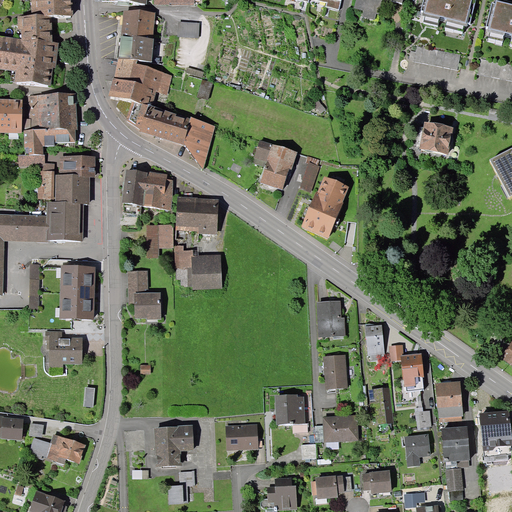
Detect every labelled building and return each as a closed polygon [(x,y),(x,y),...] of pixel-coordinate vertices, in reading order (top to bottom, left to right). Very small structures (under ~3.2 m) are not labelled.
[(51,20),(70,19),(68,0),(36,0),(37,20),(21,21),(22,43),(49,45),(51,20)] [(339,0),(295,0),(296,0),(336,11),(339,0)] [(379,0),(401,6),(402,0),(358,0),(356,8),(375,13),(379,0)] [(423,0),(420,14),(425,15),(423,20),(438,23),(439,19),(446,21),(445,25),(463,30),(464,25),(469,26),(475,2),(473,1),(472,0),(423,0)] [(511,10),(511,11),(510,10),(511,5),(494,1),(493,6),(491,6),(485,30),(490,31),(488,36),(503,39),(504,35),(511,37),(510,41),(511,41),(511,10)] [(135,63),(148,64),(152,15),(124,14),(119,62),(135,63)] [(178,37),(196,38),(197,25),(178,24),(178,37)] [(52,45),(49,45),(22,43),(0,40),(0,69),(17,72),(16,85),(47,88),(52,45)] [(416,47),(413,63),(456,71),(459,56),(416,47)] [(477,75),(511,82),(511,66),(480,60),(477,75)] [(131,76),(129,84),(154,91),(158,74),(134,67),(135,63),(119,62),(116,73),(131,76)] [(118,100),(133,103),(150,106),(154,91),(129,84),(114,81),(110,99),(118,100)] [(198,98),(207,101),(212,85),(202,82),(198,98)] [(72,96),(28,98),(30,134),(23,134),(24,158),(41,157),(41,148),(54,147),(54,144),(74,144),(73,110),(72,96)] [(184,146),(190,117),(150,106),(133,103),(118,100),(116,108),(127,121),(140,131),(139,133),(184,146)] [(0,133),(19,134),(20,104),(0,103),(0,133)] [(190,117),(184,146),(202,169),(215,125),(191,115),(190,117)] [(450,131),(425,126),(424,130),(419,129),(415,147),(421,148),(420,151),(422,152),(429,154),(431,153),(446,156),(450,131)] [(280,191),(281,191),(294,155),(259,143),(254,159),(267,163),(260,184),(280,191)] [(508,201),(511,198),(511,150),(488,163),(508,201)] [(71,171),(71,178),(57,178),(56,205),(48,205),(48,220),(0,218),(0,292),(2,238),(47,239),(47,242),(54,242),(79,243),(80,206),(86,206),(86,178),(92,178),(92,171),(93,160),(63,160),(63,171),(71,171)] [(316,168),(308,165),(300,190),(308,193),(316,168)] [(51,174),(41,173),(40,200),(50,201),(51,174)] [(171,179),(162,178),(139,175),(129,173),(125,176),(122,207),(123,207),(122,214),(125,215),(124,221),(136,223),(137,216),(139,217),(141,208),(169,211),(172,200),(171,179)] [(318,197),(315,196),(302,228),(327,239),(341,207),(338,206),(345,189),(325,181),(318,197)] [(215,233),(217,204),(176,202),(174,241),(190,242),(197,242),(198,232),(215,233)] [(159,248),(172,248),(172,226),(148,226),(149,258),(159,258),(159,248)] [(190,267),(190,242),(174,241),(174,280),(181,280),(181,288),(219,287),(218,267),(190,267)] [(30,309),(38,310),(39,265),(31,265),(30,309)] [(61,320),(92,320),(92,294),(93,270),(62,269),(61,320)] [(145,273),(128,274),(129,307),(134,307),(134,319),(147,319),(147,315),(159,315),(159,297),(140,297),(140,290),(146,290),(145,273)] [(339,322),(338,304),(317,305),(318,325),(321,324),(322,338),(343,337),(342,322),(339,322)] [(365,326),(365,333),(368,357),(370,357),(370,363),(383,362),(383,363),(384,363),(380,329),(375,330),(375,327),(369,326),(365,326)] [(59,364),(80,364),(80,341),(60,341),(60,333),(44,333),(44,342),(50,342),(50,362),(59,362),(59,364)] [(511,342),(501,358),(511,366),(511,342)] [(343,357),(323,359),(326,391),(345,389),(343,357)] [(423,391),(419,357),(401,359),(405,394),(423,391)] [(460,409),(458,386),(436,388),(438,419),(461,417),(460,413),(463,413),(462,409),(460,409)] [(386,392),(372,394),(377,434),(388,433),(387,424),(390,424),(386,392)] [(307,425),(303,425),(301,399),(288,400),(288,398),(276,398),(277,415),(276,415),(276,426),(289,425),(289,427),(292,426),(292,432),(295,434),(307,434),(307,428),(308,428),(307,424),(306,424),(307,425)] [(430,428),(429,412),(422,413),(423,428),(430,428)] [(511,457),(511,433),(510,412),(480,414),(483,460),(511,457)] [(423,428),(422,413),(415,413),(416,429),(423,428)] [(356,441),(355,419),(323,420),(323,428),(314,428),(314,444),(324,443),(324,442),(356,441)] [(0,438),(20,440),(21,423),(0,421),(0,438)] [(43,426),(31,425),(30,437),(41,439),(43,426)] [(228,451),(254,449),(253,428),(227,429),(228,451)] [(178,451),(192,451),(191,429),(155,431),(155,450),(153,450),(153,456),(156,456),(156,468),(179,467),(178,451)] [(466,430),(440,432),(443,463),(445,463),(446,472),(456,471),(455,462),(469,461),(466,430)] [(77,465),(83,447),(53,437),(50,446),(36,441),(30,457),(41,461),(45,450),(50,451),(47,459),(56,462),(57,458),(77,465)] [(427,457),(429,457),(426,437),(404,439),(407,468),(418,467),(416,452),(426,451),(427,457)] [(315,460),(314,445),(300,446),(301,461),(315,460)] [(459,471),(456,471),(446,472),(448,492),(461,491),(459,471)] [(186,487),(194,487),(193,474),(179,474),(180,488),(169,489),(169,505),(187,504),(186,487)] [(362,477),(363,491),(370,491),(370,494),(381,493),(381,491),(389,490),(389,492),(390,492),(388,474),(362,477)] [(341,479),(327,480),(315,481),(315,483),(311,484),(313,496),(316,496),(317,499),(315,500),(315,504),(317,505),(326,504),(325,499),(336,498),(336,494),(342,493),(341,479)] [(290,480),(279,481),(274,481),(274,489),(266,490),(266,500),(262,500),(259,504),(259,508),(262,510),(273,510),(272,511),(275,511),(293,510),(293,500),(295,500),(295,488),(291,488),(290,480)] [(28,511),(63,511),(65,508),(61,507),(62,503),(36,493),(28,511)] [(412,504),(423,503),(422,495),(403,497),(404,508),(412,508),(412,504)]
